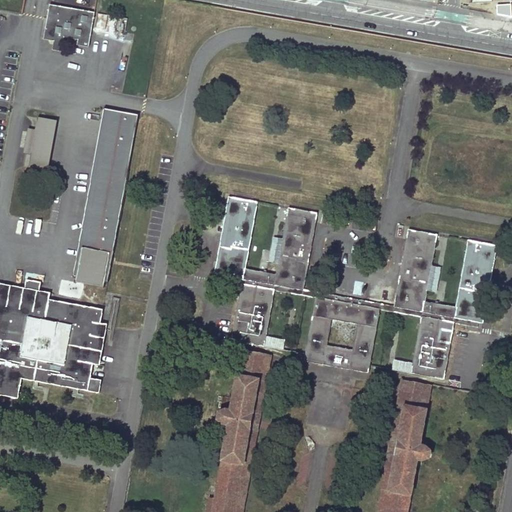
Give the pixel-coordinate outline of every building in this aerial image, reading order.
[(49,5),(48,12),(58,14),(59,7),(49,5)] [(48,12),(43,40),(53,42),(63,43),(64,38),(78,40),(77,46),(89,48),(94,13),(59,7),(58,14),(48,12)] [(109,32),(112,17),(98,14),(95,29),(109,32)] [(53,42),(52,51),(62,53),(63,43),(53,42)] [(139,115),(103,108),(71,276),(107,283),(139,115)] [(50,171),(58,123),(37,119),(35,132),(25,131),(21,154),(31,156),(29,167),(50,171)] [(421,317),(411,373),(444,380),(454,323),(482,328),(496,246),(468,241),(456,307),(425,302),(437,235),(407,230),(393,306),(303,289),(317,214),(288,208),(276,275),(245,269),(258,203),(228,197),(224,223),(214,279),(241,285),(231,341),(264,347),(274,290),(315,298),(304,361),(368,373),(379,309),(421,317)] [(49,300),(37,298),(38,291),(39,283),(25,280),(23,288),(22,295),(0,291),(0,395),(18,399),(22,380),(99,394),(102,381),(90,379),(92,364),(100,323),(103,310),(49,300)] [(0,291),(22,295),(23,288),(0,283),(0,291)] [(38,291),(37,298),(49,300),(50,293),(38,291)] [(100,323),(92,364),(100,366),(107,324),(100,323)] [(217,487),(216,493),(210,492),(206,511),(233,511),(263,354),(243,350),(234,399),(222,397),(218,420),(224,425),(229,426),(217,487)] [(290,368),(293,353),(275,350),(273,364),(290,368)] [(263,354),(233,511),(241,511),(271,355),(263,354)] [(92,364),(90,379),(102,381),(105,367),(100,366),(92,364)] [(385,511),(409,381),(401,380),(377,511),(385,511)] [(409,381),(385,511),(406,511),(430,385),(409,381)]
